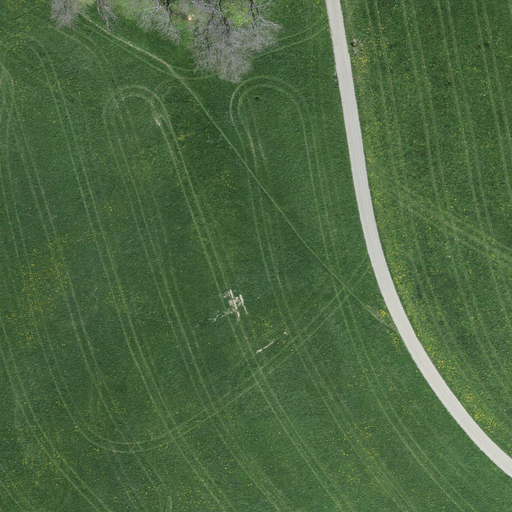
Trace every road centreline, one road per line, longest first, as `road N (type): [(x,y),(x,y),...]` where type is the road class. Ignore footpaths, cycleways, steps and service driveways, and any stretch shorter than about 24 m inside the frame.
road 1 (track): [(407,335),(369,227),(332,0)]
road 2 (track): [(511,468),(451,402),(407,335)]
